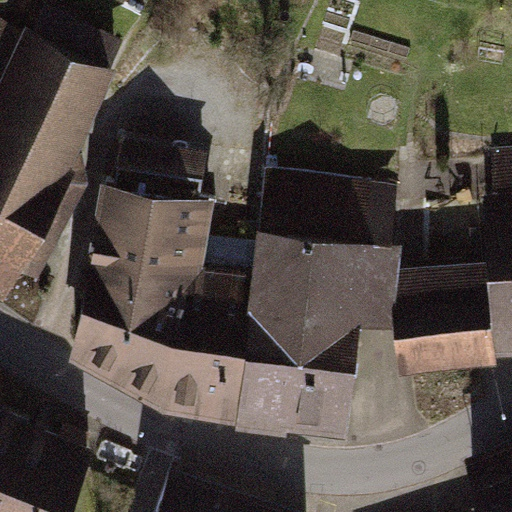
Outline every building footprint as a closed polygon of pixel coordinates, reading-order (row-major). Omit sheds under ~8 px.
[(0,244),(25,259),(74,167),(71,141),(115,44),(44,10),(0,97),(0,244)] [(511,322),(511,150),(488,152),(496,323),(511,322)] [(200,193),(109,177),(80,342),(168,389),(241,405),(255,275),(187,266),(200,193)] [(241,405),(345,416),(371,190),(266,178),(255,275),(241,405)] [(405,291),(411,350),(491,343),(486,284),(405,291)] [(0,511),(61,511),(87,443),(0,410),(0,511)] [(511,511),(511,455),(477,474),(486,511),(511,511)] [(297,511),(172,470),(157,511),(297,511)]
